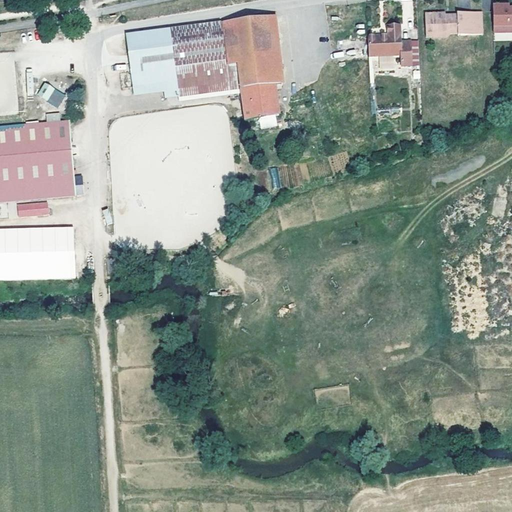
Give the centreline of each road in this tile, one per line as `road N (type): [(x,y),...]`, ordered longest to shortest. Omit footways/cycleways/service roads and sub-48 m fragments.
road 1 (track): [(115,511),(98,212)]
road 2 (residential): [(317,0),(91,31)]
road 3 (unclassified): [(98,212),(91,31)]
